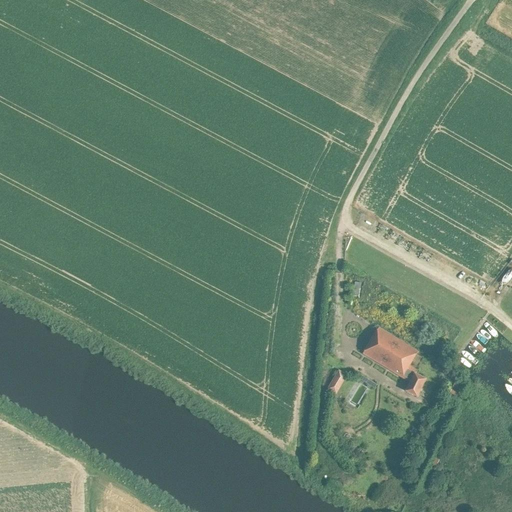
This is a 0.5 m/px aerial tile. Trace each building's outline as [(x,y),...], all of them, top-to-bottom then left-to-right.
[(359,292),(365,293),(369,279),(362,277),(359,292)] [(417,396),(426,379),(415,374),(417,371),(409,367),(418,352),(379,328),(363,354),(410,382),(406,391),(417,396)] [(339,370),(327,389),(336,395),(348,375),(339,370)] [(363,374),(350,395),(364,403),(377,382),(363,374)] [(460,398),(462,392),(453,388),(450,393),(460,398)]
